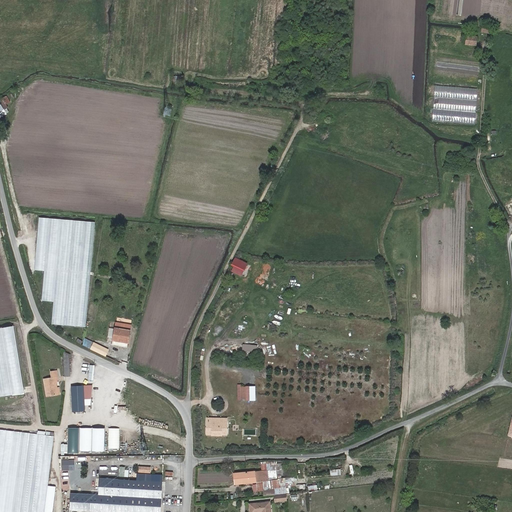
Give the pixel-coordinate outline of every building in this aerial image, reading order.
[(491,25),(483,24),(482,32),(490,33),(491,25)] [(476,45),(477,35),(467,35),(466,44),(476,45)] [(182,77),(174,76),(172,89),(181,90),(182,77)] [(435,85),(432,121),(475,124),(478,88),(435,85)] [(314,116),(308,113),(304,120),(313,125),(319,117),(315,115),(314,116)] [(97,220),(38,214),(33,270),(45,271),(42,300),(54,301),(52,323),(87,327),(97,220)] [(237,267),(241,260),(236,257),(231,265),(234,266),(237,267)] [(247,263),(241,260),(237,267),(243,271),(247,263)] [(0,404),(32,399),(19,318),(0,321),(0,404)] [(111,344),(126,346),(130,324),(116,322),(111,344)] [(87,342),(85,345),(106,356),(109,349),(94,342),(93,342),(90,341),(89,342),(87,342)] [(55,393),(54,389),(53,381),(55,381),(53,371),(47,372),(48,378),(43,379),(46,395),(55,393)] [(237,400),(249,400),(250,385),(237,385),(237,400)] [(84,410),(84,398),(83,386),(71,386),(72,411),(84,410)] [(227,421),(207,421),(207,433),(212,433),(212,434),(222,434),(227,434),(227,421)] [(44,511),(54,436),(0,428),(0,511),(44,511)] [(78,428),(67,428),(67,453),(78,454),(78,428)] [(91,428),(79,428),(79,451),(91,451),(91,428)] [(107,428),(96,428),(95,448),(107,449),(107,428)] [(120,428),(108,428),(108,449),(120,449),(120,428)] [(69,460),(60,460),(61,470),(69,470),(69,460)] [(234,473),(235,484),(275,480),(273,469),(266,470),(265,464),(261,464),(262,470),(234,473)] [(125,467),(119,467),(118,477),(128,477),(128,470),(125,470),(125,467)] [(98,494),(161,496),(161,480),(98,478),(98,494)] [(90,510),(90,494),(70,494),(69,510),(90,510)] [(160,511),(161,497),(90,494),(90,510),(96,511),(102,511),(105,511),(160,511)] [(250,503),(250,511),(270,511),(270,501),(250,503)]
